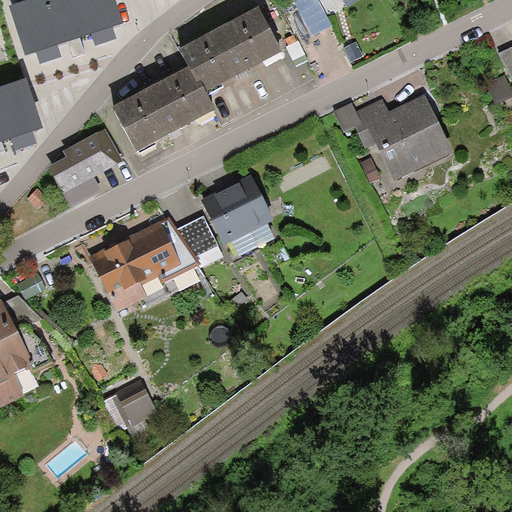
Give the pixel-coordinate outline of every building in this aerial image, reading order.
[(113,0),(36,0),(13,7),(28,56),(122,27),(113,0)] [(252,11),(174,53),(183,70),(200,100),(278,57),(252,11)] [(511,45),(494,55),(511,91),(511,45)] [(183,70),(107,113),(133,158),(209,115),(200,100),(183,70)] [(500,78),(480,87),(490,111),(510,103),(500,78)] [(25,83),(0,91),(0,145),(41,131),(25,83)] [(350,106),(331,116),(342,137),(352,132),(361,151),(370,147),(375,157),(384,175),(391,187),(452,156),(421,97),(384,116),(378,103),(354,115),(350,106)] [(69,152),(83,180),(119,162),(106,135),(69,152)] [(384,175),(375,157),(358,165),(368,183),(384,175)] [(216,250),(265,225),(245,185),(196,211),(199,217),(216,250)] [(199,217),(171,233),(194,267),(196,270),(220,258),(216,250),(199,217)] [(163,222),(124,245),(127,252),(158,236),(175,268),(153,279),(158,285),(194,267),(171,233),(163,222)] [(102,266),(90,272),(104,299),(107,298),(118,292),(120,296),(134,289),(153,279),(175,268),(158,236),(127,252),(124,245),(98,258),(102,266)] [(118,292),(107,298),(111,305),(107,306),(113,316),(141,301),(134,289),(120,296),(118,292)] [(0,406),(0,407),(26,394),(17,377),(37,367),(3,302),(0,303),(0,406)] [(119,395),(136,433),(163,420),(146,383),(119,395)]
